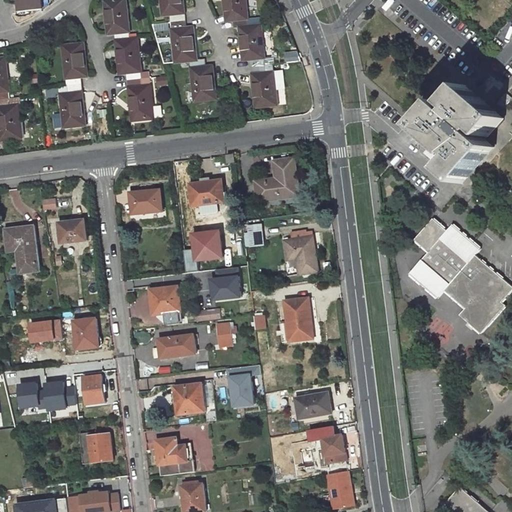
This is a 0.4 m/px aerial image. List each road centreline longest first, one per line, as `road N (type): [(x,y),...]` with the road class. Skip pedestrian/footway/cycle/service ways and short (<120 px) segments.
road 1 (unclassified): [(334,120),(384,511)]
road 2 (residential): [(99,156),(144,511)]
road 3 (residential): [(99,156),(334,120)]
